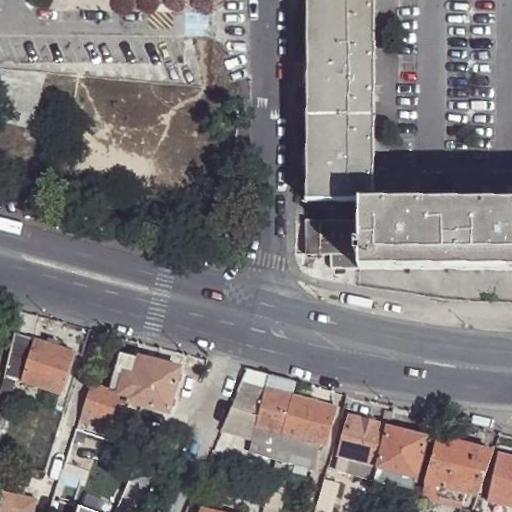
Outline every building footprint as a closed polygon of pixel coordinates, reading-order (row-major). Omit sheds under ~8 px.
[(308,0),(306,202),(360,202),(360,219),(306,218),(306,252),(329,252),(329,268),(511,269),(511,202),(372,202),(374,0),(308,0)] [(70,354),(13,338),(0,390),(0,425),(12,378),(58,389),(70,354)] [(105,389),(90,383),(79,419),(85,422),(97,425),(97,429),(113,434),(124,401),(168,411),(179,368),(119,353),(111,384),(107,383),(105,389)] [(274,460),(291,397),(240,384),(218,432),(248,441),(244,452),(274,460)] [(331,408),(291,397),(274,460),(314,469),(320,443),(324,444),(331,408)] [(387,423),(390,411),(384,409),(381,422),(387,423)] [(386,426),(348,417),(335,468),(373,478),(386,426)] [(73,465),(77,446),(85,422),(79,419),(64,462),(73,465)] [(427,436),(386,426),(373,478),(386,481),(390,471),(416,478),(427,436)] [(492,451),(436,438),(420,500),(459,509),(464,491),(476,494),(492,451)] [(511,455),(500,453),(487,499),(511,506),(511,455)] [(414,489),(416,478),(390,471),(386,481),(414,489)] [(266,489),(278,492),(280,481),(269,478),(266,489)] [(0,488),(0,511),(32,511),(37,498),(0,488)] [(272,511),(278,492),(266,489),(260,511),(272,511)]
